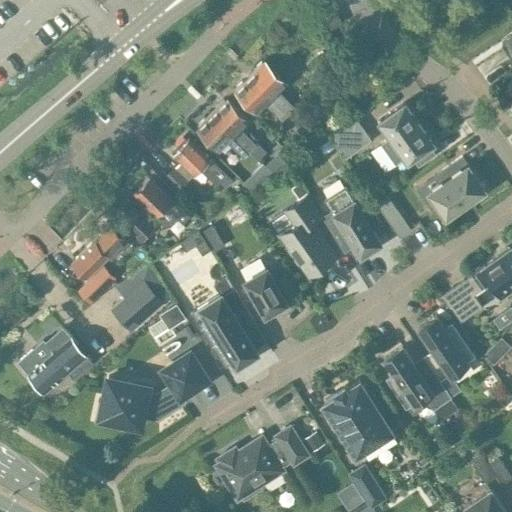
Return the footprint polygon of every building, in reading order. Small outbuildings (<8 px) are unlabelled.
[(336,10),(325,15),(331,26),(341,21),(336,10)] [(325,48),(311,63),(328,79),(342,64),(325,48)] [(250,74),(287,111),(293,105),(277,89),(285,80),(291,73),(290,69),(285,63),(281,62),(274,69),(265,60),(250,74)] [(281,117),(287,111),(250,74),(236,89),(255,108),(264,100),(281,117)] [(352,88),(361,100),(379,87),(371,75),(352,88)] [(227,97),(213,111),(250,148),(256,142),(239,125),(247,117),(227,97)] [(395,163),(405,156),(408,160),(413,156),(418,164),(435,153),(429,144),(434,141),(405,100),(379,119),(391,136),(381,143),(395,163)] [(250,148),(213,111),(198,126),(218,147),(227,138),(244,154),(250,148)] [(331,135),(346,156),(371,138),(356,117),(331,135)] [(285,125),(277,134),(291,149),(300,141),(285,125)] [(224,187),(233,178),(189,135),(173,151),(193,172),(199,166),(217,183),(218,182),(224,187)] [(256,142),(250,148),(258,156),(265,149),(257,141),(256,142)] [(284,145),(278,151),(288,163),(295,157),(284,145)] [(437,173),(442,181),(429,191),(446,215),(485,188),(468,163),(454,173),(448,165),(437,173)] [(175,165),(164,176),(177,189),(188,178),(175,165)] [(190,215),(172,197),(149,174),(134,189),(156,211),(159,214),(158,215),(158,218),(163,223),(166,223),(168,222),(170,225),(178,217),(183,222),(190,215)] [(248,176),(244,181),(251,188),(255,184),(248,176)] [(372,227),(381,222),(364,195),(355,201),(345,185),(325,197),(333,209),(323,216),(344,250),(354,243),(361,253),(381,241),(372,227)] [(334,256),(311,222),(320,215),(306,195),(285,209),(293,220),(289,223),(291,226),(283,233),(292,246),(289,248),(298,261),(301,259),(310,272),(334,256)] [(377,202),(400,235),(410,227),(387,195),(377,202)] [(138,216),(130,224),(144,240),(153,232),(138,216)] [(110,223),(73,260),(86,274),(108,253),(111,257),(129,239),(111,222),(110,223)] [(214,250),(225,244),(212,223),(202,229),(214,250)] [(202,253),(210,247),(199,229),(180,241),(186,249),(196,243),(202,253)] [(473,275),(477,273),(486,286),(494,281),(501,292),(511,284),(511,243),(471,273),(464,277),(441,294),(460,321),(482,305),(474,293),(482,288),(473,275)] [(275,308),(275,309),(277,308),(276,308),(284,304),(283,303),(287,301),(267,266),(245,279),(265,314),(275,308)] [(220,292),(190,311),(225,365),(233,360),(236,365),(259,351),(245,329),(256,323),(227,273),(213,282),(220,292)] [(124,295),(110,306),(132,331),(165,301),(144,277),(142,278),(124,295)] [(424,355),(436,373),(440,378),(450,371),(450,372),(468,360),(467,359),(474,355),(452,322),(445,326),(437,314),(419,326),(434,348),(424,355)] [(32,348),(20,359),(29,371),(28,372),(44,390),(67,369),(74,377),(93,360),(86,352),(83,348),(72,336),(54,351),(53,350),(42,359),(32,348)] [(451,396),(440,378),(436,373),(426,379),(402,344),(384,357),(394,372),(385,377),(406,407),(424,395),(433,408),(451,396)] [(98,398),(94,418),(115,423),(116,418),(140,423),(142,412),(156,415),(183,398),(181,395),(207,379),(190,352),(163,369),(172,383),(157,393),(152,392),(155,380),(133,375),(132,380),(108,375),(103,399),(98,398)] [(381,412),(383,409),(371,388),(366,389),(360,379),(347,387),(345,385),(335,391),(337,394),(324,402),(357,453),(393,430),(381,412)] [(481,412),(471,419),(478,430),(488,423),(481,412)] [(217,456),(220,460),(216,462),(237,495),(240,493),(244,498),(262,486),(259,481),(283,466),(282,465),(294,458),(295,459),(308,451),(300,439),(290,424),(276,433),(278,436),(268,442),(262,433),(238,448),(236,444),(217,456)] [(302,439),(309,450),(324,440),(317,429),(302,439)] [(445,434),(431,443),(438,454),(452,445),(445,434)] [(496,474),(488,462),(482,454),(471,461),(485,482),(496,474)] [(488,462),(496,474),(502,483),(511,475),(498,455),(488,462)] [(372,506),(387,496),(366,463),(351,473),(372,506)] [(507,511),(491,487),(466,504),(470,510),(466,511),(507,511)]
